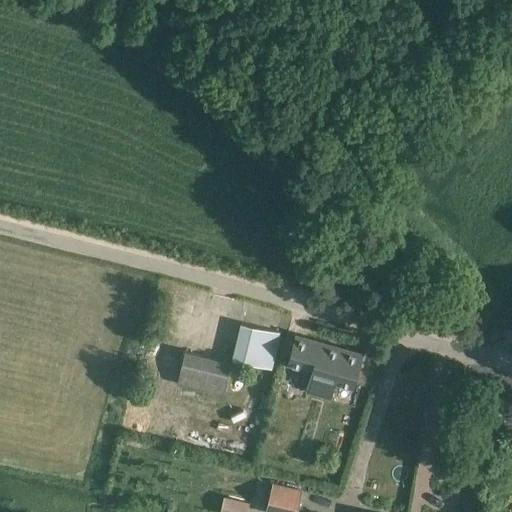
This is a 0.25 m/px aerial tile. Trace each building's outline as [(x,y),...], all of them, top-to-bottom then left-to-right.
[(281,332),(242,322),(233,358),(271,368),(281,332)] [(305,363),(314,365),(306,393),(330,400),(335,384),(355,389),(364,354),(296,336),(288,366),(303,370),(305,363)] [(232,362),(186,351),(178,384),(224,395),(232,362)] [(274,484),(267,511),(270,511),(295,511),(301,491),(274,484)] [(222,511),(249,511),(252,500),(227,493),(222,511)]
